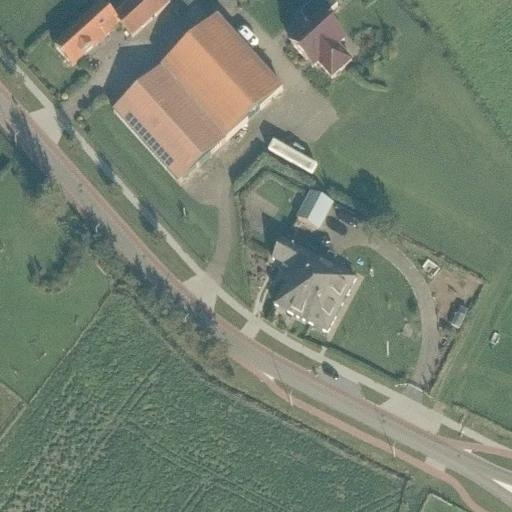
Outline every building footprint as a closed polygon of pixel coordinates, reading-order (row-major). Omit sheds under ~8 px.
[(101,7),(54,49),(71,69),(118,27),(129,40),(169,5),(164,0),(137,0),(114,21),(101,7)] [(329,0),(319,0),(301,17),(311,28),(291,47),(313,71),(318,66),(333,82),(352,64),(337,49),(344,42),(325,21),(338,9),(329,0)] [(164,74),(229,146),(285,95),(221,23),(164,74)] [(229,146),(164,74),(117,116),(181,188),(229,146)] [(311,196),(298,223),(318,233),(331,206),(311,196)] [(295,272),(287,287),(301,295),(312,276),(315,278),(323,264),(326,258),(321,256),(319,261),(286,243),(276,262),(295,272)] [(320,310),(310,327),(328,337),(358,283),(323,264),(315,278),(312,276),(301,295),(309,299),(307,303),(320,310)] [(309,299),(301,295),(287,287),(276,308),(310,327),(320,310),(307,303),(309,299)] [(457,316),(451,328),(459,332),(465,320),(457,316)]
